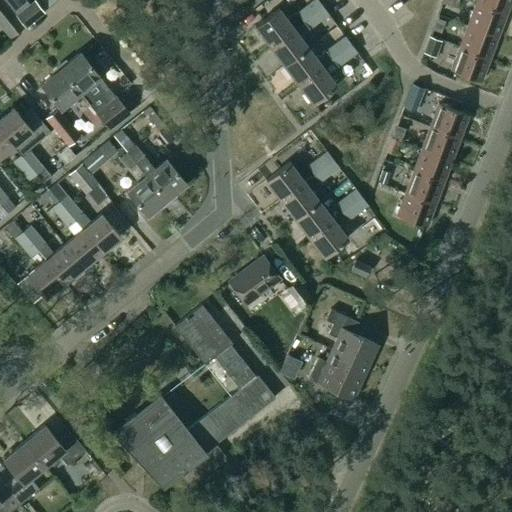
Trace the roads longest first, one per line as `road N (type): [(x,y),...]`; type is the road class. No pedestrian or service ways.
road 1 (unclassified): [(337,511),(511,101)]
road 2 (residential): [(19,380),(223,213),(221,176)]
road 3 (residential): [(221,176),(74,2)]
road 4 (residential): [(221,176),(211,0)]
